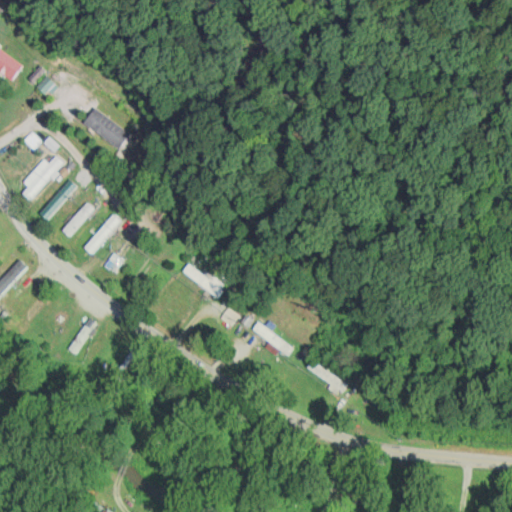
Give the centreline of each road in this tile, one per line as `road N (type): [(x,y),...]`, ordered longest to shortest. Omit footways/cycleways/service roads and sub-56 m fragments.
road 1 (tertiary): [(511,458),(355,436),(188,363),(97,300),(0,201)]
road 2 (track): [(0,144),(18,129),(18,59),(0,14)]
